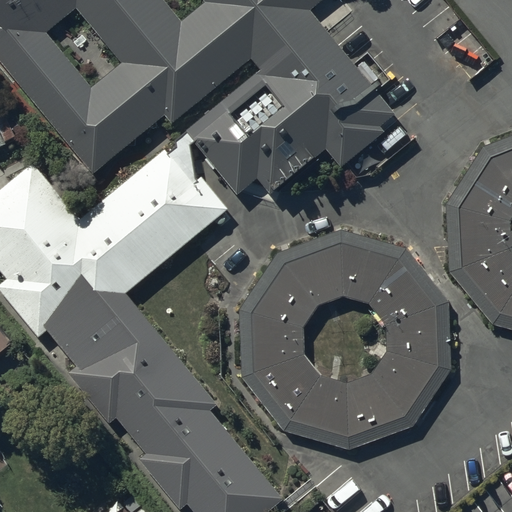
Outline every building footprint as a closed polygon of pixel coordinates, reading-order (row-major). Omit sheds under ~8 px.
[(0,0),(0,64),(92,177),(251,48),(275,77),(198,139),(242,193),(258,180),(275,201),(324,161),(342,182),(414,123),(324,14),(341,0),(0,0)] [(0,106),(0,154),(18,146),(0,106)] [(511,145),(502,149),(476,170),(457,198),(448,231),(450,265),(463,297),(485,323),(511,339),(511,145)] [(197,511),(263,511),(276,502),(117,302),(226,215),(179,157),(83,233),(36,174),(0,202),(0,292),(110,431),(124,420),(197,511)] [(356,238),(322,239),(290,251),(264,272),(245,300),(236,333),(238,367),(250,398),(272,424),(301,442),(334,450),(368,447),(402,433),(429,407),(445,374),(449,338),(441,302),(421,271),(391,249),(356,238)] [(0,360),(14,349),(0,331),(0,360)] [(156,511),(147,501),(133,511),(156,511)]
